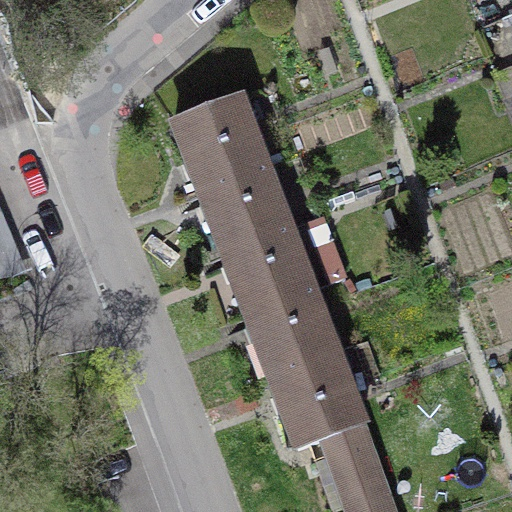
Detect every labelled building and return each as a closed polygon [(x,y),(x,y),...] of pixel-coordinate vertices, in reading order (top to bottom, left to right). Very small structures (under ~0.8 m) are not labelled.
[(178,124),(205,195),(264,173),(237,101),(178,124)] [(205,195),(228,255),(287,233),(264,173),(205,195)] [(228,255),(251,317),(310,294),(287,233),(228,255)] [(251,317),(274,377),(333,355),(310,294),(251,317)] [(380,479),(333,355),(274,377),(302,449),(340,434),(360,486),(380,479)] [(391,511),(380,479),(360,486),(342,493),(348,511),(391,511)]
